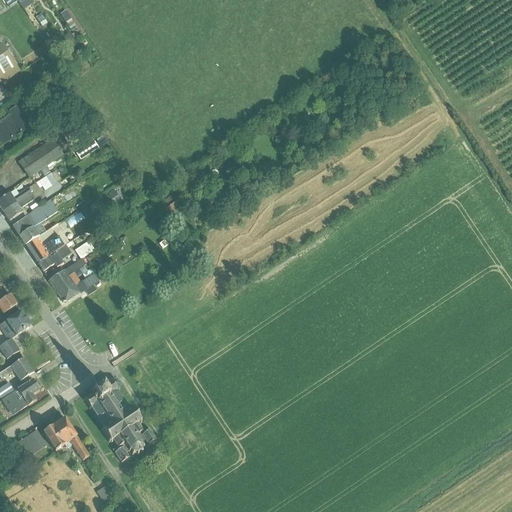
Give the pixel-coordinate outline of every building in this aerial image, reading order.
[(3,0),(9,8),(18,2),(16,0),(3,0)] [(16,0),(23,10),(33,3),(31,0),(16,0)] [(41,15),(35,19),(42,28),(48,25),(41,15)] [(70,34),(63,38),(70,49),(77,45),(70,34)] [(0,86),(2,85),(7,81),(20,73),(2,45),(0,45),(0,86)] [(10,115),(0,121),(0,144),(2,148),(30,129),(16,107),(8,113),(10,115)] [(84,118),(63,132),(72,145),(93,131),(84,118)] [(40,172),(46,168),(63,157),(63,156),(52,140),(17,163),(28,179),(40,172)] [(94,142),(76,154),(80,161),(99,149),(94,142)] [(46,168),(40,172),(43,178),(50,174),(46,168)] [(81,168),(73,173),(77,179),(84,174),(81,168)] [(42,188),(59,177),(55,172),(51,174),(38,182),(42,188)] [(59,177),(42,188),(44,192),(57,184),(60,184),(61,180),(59,177)] [(91,177),(79,185),(82,190),(83,189),(85,192),(92,187),(90,184),(94,181),(91,177)] [(0,209),(3,214),(39,189),(36,184),(18,195),(15,191),(0,201),(0,209)] [(71,185),(59,188),(61,198),(73,194),(71,185)] [(39,189),(3,214),(12,228),(28,216),(22,208),(43,195),(39,189)] [(114,190),(107,195),(111,199),(117,195),(114,190)] [(172,196),(160,204),(169,217),(181,209),(172,196)] [(28,216),(12,228),(25,247),(52,229),(49,223),(41,228),(40,227),(39,228),(38,225),(57,213),(54,209),(49,201),(28,216)] [(52,229),(25,247),(37,265),(65,247),(69,244),(57,226),(52,229)] [(169,238),(158,245),(162,250),(172,243),(169,238)] [(80,261),(81,260),(95,251),(89,241),(74,251),(80,261)] [(65,247),(37,265),(42,273),(54,266),(57,269),(63,265),(61,261),(71,254),(65,247)] [(81,260),(80,261),(48,282),(63,303),(66,304),(85,292),(88,297),(96,291),(93,287),(99,283),(104,279),(99,272),(93,275),(80,284),(74,274),(85,266),(81,260)] [(10,296),(0,302),(0,311),(2,316),(16,306),(10,296)] [(21,312),(0,326),(0,330),(8,342),(0,347),(0,351),(6,361),(19,352),(11,340),(17,337),(24,332),(31,328),(21,312)] [(23,359),(0,374),(0,379),(1,380),(13,373),(20,383),(34,374),(23,359)] [(119,451),(114,454),(121,464),(129,458),(126,454),(129,451),(133,454),(137,455),(141,452),(143,447),(141,444),(145,442),(148,446),(156,440),(149,431),(143,434),(142,432),(143,431),(138,424),(141,422),(132,410),(130,412),(117,392),(119,390),(120,387),(117,383),(118,382),(117,381),(116,382),(113,381),(113,380),(112,381),(112,382),(111,383),(110,381),(109,382),(110,383),(104,387),(104,386),(102,387),(100,385),(99,386),(100,388),(94,393),(93,391),(91,392),(93,394),(90,395),(91,396),(85,399),(84,398),(83,399),(84,400),(83,401),(84,402),(85,401),(90,409),(89,409),(89,410),(91,409),(105,429),(103,430),(102,429),(101,429),(102,431),(101,432),(102,434),(103,433),(109,441),(108,442),(109,444),(110,443),(111,444),(112,443),(111,442),(112,441),(117,448),(119,451)] [(13,393),(3,400),(1,401),(7,409),(8,412),(10,411),(6,405),(17,398),(20,404),(24,401),(27,406),(28,407),(35,401),(32,396),(39,392),(36,387),(37,385),(35,383),(33,383),(32,381),(13,393)] [(0,395),(3,400),(13,393),(9,387),(0,392),(0,395)] [(64,420),(43,434),(55,453),(63,447),(65,449),(67,450),(72,446),(82,462),(89,457),(64,420)] [(10,458),(2,463),(8,473),(46,447),(36,432),(6,452),(8,455),(10,458)] [(10,458),(8,455),(0,460),(2,463),(10,458)] [(100,473),(90,479),(94,485),(103,479),(100,473)] [(105,487),(96,493),(103,504),(113,498),(105,487)]
